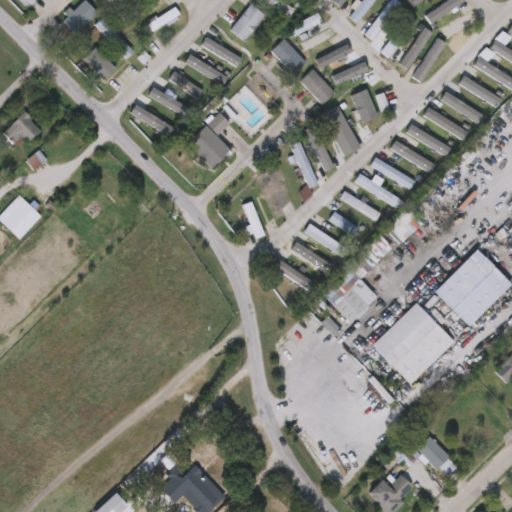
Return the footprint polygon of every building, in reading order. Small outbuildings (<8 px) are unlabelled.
[(19,0),(28,9),(37,0),(19,0)] [(82,0),(83,0),(95,13),(73,34),(61,21),(66,17),(62,12),(67,8),(71,11),(82,0)] [(156,0),(150,4),(131,16),(126,8),(138,0),(156,0)] [(278,0),(293,9),(288,17),(260,0),(278,0)] [(375,0),(357,24),(350,18),(355,12),(351,9),(357,1),(361,4),(364,0),(375,0)] [(395,0),(401,4),(372,42),(364,36),(391,0),(395,0)] [(458,6),(431,24),(426,17),(452,0),(463,0),(465,2),(458,6)] [(263,15),(243,41),(228,30),(248,4),(263,15)] [(174,16),(176,19),(166,26),(164,23),(150,32),(145,25),(148,23),(146,20),(154,15),(155,18),(173,7),(177,14),(174,16)] [(322,21),(290,38),(285,29),(317,12),(322,21)] [(417,22),(389,59),(380,52),(409,15),(417,22)] [(102,17),(134,51),(126,58),(118,50),(114,53),(110,49),(114,45),(95,25),(102,17)] [(304,61),(291,74),(268,51),(282,38),(304,61)] [(444,44),(419,83),(411,78),(417,69),(411,65),(415,59),(420,62),(436,38),(444,44)] [(511,51),(511,62),(490,49),(495,41),(511,51)] [(105,80),(83,59),(96,47),(117,68),(105,80)] [(486,62),(488,64),(491,59),(508,69),(505,74),(511,78),(511,90),(471,67),(477,57),(486,62)] [(333,92),(320,104),(299,81),(311,69),(333,92)] [(203,90),(198,98),(169,79),(174,70),(203,90)] [(499,98),(494,107),(454,83),(459,75),(499,98)] [(336,106),(345,121),(349,119),(353,126),(348,129),(359,148),(342,157),(319,116),(336,106)] [(467,132),(462,140),(423,114),(428,106),(467,132)] [(173,131),(167,139),(135,115),(141,107),(173,131)] [(41,131),(29,143),(25,138),(12,150),(7,145),(11,141),(3,133),(25,111),(32,119),(30,120),(41,131)] [(229,153),(224,158),(222,155),(209,169),(185,145),(204,126),(229,153)] [(439,149),(414,128),(409,133),(435,154),(439,149)] [(298,142),(316,186),(309,189),(311,195),(302,204),(297,193),(302,188),(299,181),(296,182),(292,174),(299,171),(295,161),(287,165),(285,159),(293,155),(289,146),(298,142)] [(34,171),(46,162),(39,153),(27,163),(34,171)] [(414,181),(409,190),(369,166),(373,158),(414,181)] [(272,170),(279,186),(285,183),(289,191),(282,194),(291,214),(273,221),(254,178),(272,170)] [(398,200),(393,208),(353,183),(358,174),(398,200)] [(379,213),(374,222),(337,199),(343,190),(379,213)] [(0,213),(18,195),(28,205),(32,200),(40,207),(35,212),(40,217),(18,240),(0,222),(0,213)] [(250,202),(263,235),(254,239),(251,233),(246,235),(243,227),(247,225),(240,205),(250,202)] [(403,210),(406,214),(410,211),(422,223),(398,245),(383,228),(403,210)] [(352,238),(357,229),(333,215),(328,223),(352,238)] [(348,249),(343,256),(304,231),(309,223),(348,249)] [(368,310),(357,320),(354,318),(348,324),(318,293),(378,235),(402,260),(369,292),(375,298),(365,307),(368,310)] [(314,282),(308,291),(269,265),(275,256),(314,282)] [(393,369),(436,326),(415,305),(372,348),(393,369)] [(511,378),(506,384),(494,371),(511,353),(511,378)] [(414,405),(408,411),(380,383),(386,377),(414,405)] [(484,399),(506,423),(498,431),(488,419),(479,427),(484,432),(469,446),(464,441),(454,450),(448,444),(453,440),(443,428),(455,417),(459,421),(469,411),(476,418),(483,412),(477,405),(484,399)] [(412,438),(417,442),(413,446),(420,452),(415,457),(416,458),(409,466),(402,459),(398,463),(390,455),(406,438),(409,441),(412,438)] [(449,459),(429,439),(416,451),(437,472),(449,459)] [(203,474),(225,497),(209,511),(205,511),(178,484),(176,486),(165,474),(175,465),(184,475),(195,465),(203,474)] [(413,487),(401,499),(405,503),(395,511),(383,511),(377,506),(379,504),(371,497),(372,496),(369,493),(383,480),(389,486),(401,475),(413,487)] [(122,505),(114,511),(109,511),(106,509),(102,511),(90,511),(111,492),(122,505)]
